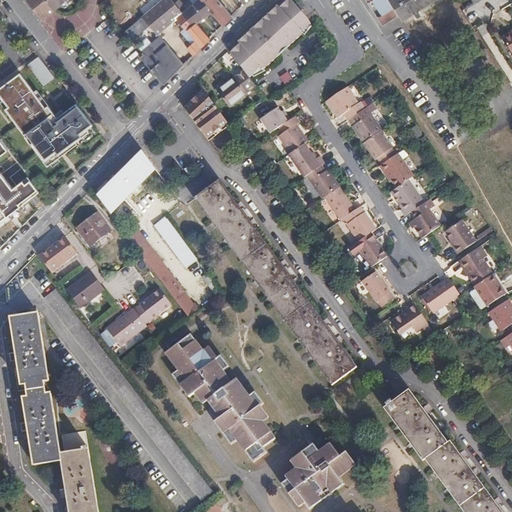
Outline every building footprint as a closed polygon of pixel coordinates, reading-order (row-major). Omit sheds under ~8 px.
[(25,0),(26,0),(34,11),(35,10),(39,15),(50,7),(54,11),(67,0),(25,0)] [(187,47),(193,54),(210,38),(209,37),(197,22),(194,25),(178,7),(171,0),(161,0),(142,16),(149,25),(160,37),(168,47),(172,43),(161,30),(175,17),(186,29),(182,32),(191,43),(187,47)] [(194,25),(197,22),(211,12),(201,0),(199,0),(188,9),(184,5),(182,7),(180,5),(178,7),(194,25)] [(211,12),(222,25),(231,16),(217,0),(201,0),(211,12)] [(291,0),(288,0),(284,4),(291,12),(297,7),(294,3),(291,0)] [(297,0),(294,3),(297,7),(300,9),(304,5),(300,0),(297,0)] [(366,0),(383,25),(398,15),(388,0),(366,0)] [(422,13),(442,0),(388,0),(398,15),(404,24),(416,17),(415,14),(420,10),(422,13)] [(280,8),(278,6),(265,18),(239,41),(240,44),(230,53),(250,78),(262,68),(264,70),(304,34),(303,32),(311,24),(312,23),(303,14),(300,9),(297,7),(291,12),(284,4),(280,8)] [(24,61),(36,77),(47,67),(0,7),(0,24),(26,58),(24,61)] [(50,7),(39,15),(43,20),(54,11),(50,7)] [(124,32),(131,40),(149,25),(142,16),(124,32)] [(511,32),(511,30),(501,36),(511,53),(511,32)] [(140,58),(162,83),(182,64),(168,47),(160,37),(142,52),(144,55),(140,58)] [(328,54),(325,46),(311,53),(315,61),(320,60),(328,54)] [(0,107),(21,90),(0,61),(0,107)] [(56,161),(70,177),(105,142),(47,67),(36,77),(82,135),(56,161)] [(289,71),(281,77),(287,85),(295,79),(289,71)] [(256,88),(244,73),(218,92),(230,107),(256,88)] [(358,104),(347,88),(326,102),(338,118),(343,114),(348,121),(365,109),(360,102),(358,104)] [(32,181),(40,175),(43,172),(28,153),(36,146),(28,136),(38,128),(29,117),(37,112),(21,90),(0,107),(0,138),(23,169),(32,181)] [(227,124),(204,91),(184,108),(207,139),(227,124)] [(511,91),(500,93),(503,114),(511,113),(511,91)] [(259,116),(271,134),(279,128),(290,120),(286,113),(283,115),(281,112),(275,104),(259,116)] [(365,109),(348,121),(353,127),(352,128),(363,144),(380,133),(381,131),(365,109)] [(290,120),(279,128),(283,134),(278,137),(290,154),(304,145),(308,142),(296,125),(299,123),(295,117),(290,120)] [(229,126),(227,124),(207,139),(208,141),(229,126)] [(417,137),(423,134),(419,125),(412,128),(417,137)] [(390,149),(380,133),(363,144),(374,160),(378,158),(383,165),(395,156),(390,150),(390,149)] [(290,154),(288,156),(303,179),(307,176),(320,167),(323,165),(318,159),(315,161),(304,145),(290,154)] [(154,169),(141,152),(98,196),(111,213),(154,169)] [(414,177),(398,154),(395,156),(383,165),(379,167),(384,174),(385,172),(396,189),(406,182),(414,177)] [(322,199),(325,197),(339,187),(328,171),(324,173),(320,167),(307,176),(322,199)] [(5,183),(16,198),(34,185),(32,181),(23,169),(5,183)] [(37,188),(41,185),(45,182),(40,175),(32,181),(34,185),(37,188)] [(354,368),(218,181),(193,199),(329,386),(354,368)] [(410,213),(422,205),(406,182),(396,189),(388,195),(400,212),(399,213),(403,218),(410,213)] [(340,221),(342,220),(355,211),(339,187),(325,197),(340,221)] [(433,207),(429,200),(422,205),(410,213),(415,220),(410,223),(421,240),(428,235),(440,227),(429,210),(433,207)] [(0,230),(13,222),(0,204),(0,230)] [(342,220),(358,242),(359,241),(371,233),(375,230),(360,207),(355,211),(342,220)] [(110,230),(97,212),(76,228),(89,245),(110,230)] [(184,269),(196,262),(168,215),(156,223),(184,269)] [(457,255),(476,242),(462,222),(446,233),(455,247),(453,248),(457,255)] [(492,231),(490,227),(476,236),(479,240),(492,231)] [(129,238),(141,255),(174,299),(183,292),(138,231),(129,238)] [(359,250),(371,268),(376,265),(387,257),(371,233),(359,241),(363,247),(359,250)] [(63,239),(38,258),(51,275),(76,256),(63,239)] [(486,256),(479,247),(458,262),(474,287),(490,276),(493,274),(483,259),(486,256)] [(89,271),(63,290),(77,308),(102,289),(89,271)] [(208,272),(203,276),(216,294),(221,290),(208,272)] [(393,300),(375,273),(361,282),(374,303),(376,302),(381,308),(393,300)] [(500,285),(493,274),(490,276),(498,287),(500,285)] [(490,276),(474,287),(473,287),(487,306),(505,293),(500,285),(498,287),(490,276)] [(451,283),(448,278),(442,282),(446,287),(451,283)] [(454,298),(455,299),(460,296),(451,283),(446,287),(442,282),(421,296),(433,312),(454,298)] [(134,309),(144,323),(151,318),(152,318),(171,304),(159,288),(138,303),(139,304),(133,308),(134,309)] [(128,384),(54,289),(43,298),(125,402),(201,500),(212,491),(128,384)] [(511,308),(511,301),(511,299),(491,313),(503,330),(511,324),(511,308)] [(421,329),(427,325),(413,305),(407,309),(407,310),(409,312),(403,315),(391,324),(399,334),(403,331),(416,323),(418,325),(421,329)] [(132,307),(116,319),(118,321),(134,309),(133,308),(132,307)] [(146,325),(144,323),(134,309),(118,321),(116,319),(105,328),(118,345),(146,325)] [(62,462),(61,452),(51,394),(46,395),(45,382),(50,382),(39,314),(11,318),(21,385),(25,385),(27,398),(23,398),(33,465),(62,462)] [(405,334),(418,325),(416,323),(403,331),(405,334)] [(229,366),(223,358),(220,360),(212,350),(206,355),(204,352),(192,335),(166,354),(178,371),(180,374),(174,378),(188,397),(194,392),(203,403),(208,399),(214,408),(221,403),(226,410),(220,415),(218,413),(214,416),(213,419),(229,440),(234,436),(237,440),(254,462),(266,452),(263,448),(275,439),(263,422),(261,419),(266,415),(260,406),(251,395),(250,393),(249,393),(242,384),(237,388),(233,382),(226,373),(224,370),(229,366)] [(501,342),(506,350),(511,345),(507,338),(501,342)] [(237,388),(242,384),(237,379),(233,382),(237,388)] [(449,444),(410,391),(385,410),(424,462),(427,461),(464,511),(503,511),(452,442),(449,444)] [(251,395),(260,406),(263,403),(255,392),(251,395)] [(214,408),(218,413),(220,415),(226,410),(221,403),(214,408)] [(297,469),(285,478),(286,479),(303,502),(307,500),(312,506),(326,496),(318,485),(323,481),(331,492),(340,485),(336,479),(339,477),(355,464),(345,451),(340,456),(332,444),(321,452),(318,454),(312,447),(292,461),(297,469)] [(316,444),(312,447),(318,454),(321,452),(316,444)] [(98,511),(88,448),(61,452),(62,462),(69,511),(98,511)] [(303,502),(286,479),(281,483),(298,506),(303,502)] [(318,485),(326,496),(331,492),(323,481),(318,485)] [(307,500),(303,502),(308,509),(312,506),(307,500)]
